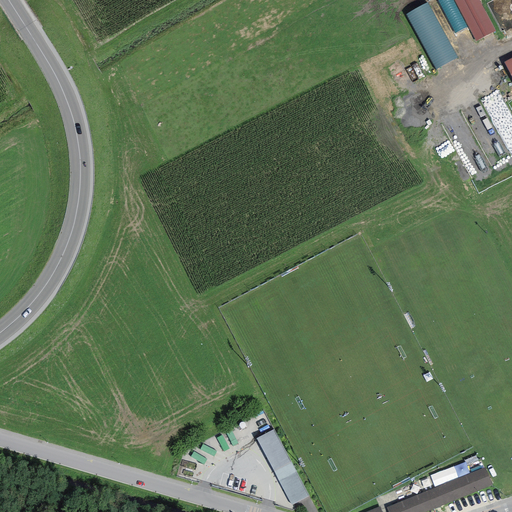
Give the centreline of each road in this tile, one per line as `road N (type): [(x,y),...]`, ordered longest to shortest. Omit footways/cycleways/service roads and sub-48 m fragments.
road 1 (tertiary): [(0,333),(57,266),(73,226),(79,163),(64,95),(8,0)]
road 2 (unclassified): [(0,439),(251,511)]
